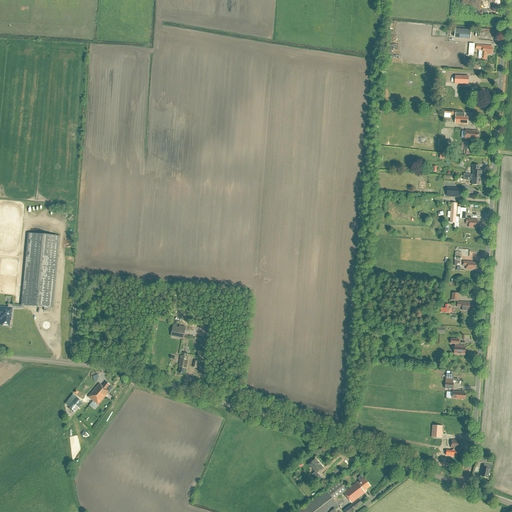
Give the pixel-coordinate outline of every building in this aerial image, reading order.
[(471,30),(462,29),(455,29),(454,38),(470,39),(471,30)] [(474,54),(474,44),(469,44),(468,57),(473,57),(472,59),(477,60),(477,54),(474,54)] [(492,55),(492,48),(491,48),(491,47),(476,45),(476,49),(479,49),(478,58),(481,59),(486,60),(486,54),(492,55)] [(454,84),(468,85),(468,76),(454,76),(454,84)] [(489,96),(489,91),(488,91),(488,90),(480,89),(479,97),(487,97),(487,96),(489,96)] [(455,116),(455,123),(467,124),(468,117),(464,117),(464,113),(456,113),(455,116)] [(465,131),(465,139),(475,140),(475,139),(478,140),(478,133),(476,132),(465,131)] [(481,178),(482,171),(479,171),(479,166),(472,166),(472,171),(473,171),(472,175),(470,175),(464,174),(463,177),(481,178)] [(481,178),(463,177),(463,180),(470,181),(470,180),(472,181),(472,185),(481,186),(481,178)] [(447,188),(447,196),(462,197),(463,189),(447,188)] [(458,217),(456,217),(457,203),(451,203),(450,212),(448,212),(447,217),(449,218),(449,222),(454,223),(458,223),(458,217)] [(478,227),(479,222),(477,222),(477,220),(466,220),(465,224),(468,224),(468,227),(477,228),(477,227),(478,227)] [(59,236),(28,233),(21,305),(53,308),(59,236)] [(475,268),(475,264),(474,264),(474,262),(462,261),(462,266),(465,266),(465,269),(473,270),(473,268),(475,268)] [(472,311),(472,305),(471,305),(471,303),(457,302),(456,306),(462,307),(462,311),(472,311)] [(445,305),(445,308),(441,308),(440,312),(451,313),(451,308),(449,308),(449,305),(445,305)] [(1,325),(9,326),(10,320),(12,308),(0,306),(0,316),(1,318),(1,325)] [(170,336),(183,339),(186,327),(179,326),(179,327),(173,326),(170,336)] [(459,344),(459,340),(451,339),(451,344),(455,344),(455,346),(454,354),(465,355),(465,347),(462,347),(462,346),(460,344),(459,344)] [(189,357),(181,355),(178,367),(180,367),(179,373),(184,374),(185,368),(186,369),(189,357)] [(444,389),(453,389),(454,380),(445,379),(444,389)] [(98,405),(109,392),(113,388),(110,386),(110,385),(106,382),(103,386),(99,383),(88,397),(98,405)] [(463,392),(453,392),(452,399),(463,400),(463,399),(465,399),(465,394),(463,393),(463,392)] [(76,397),(68,406),(75,412),(83,403),(76,397)] [(442,426),(432,425),(431,438),(441,438),(442,426)] [(446,450),(446,455),(451,456),(456,457),(457,451),(454,451),(456,448),(460,449),(460,447),(461,447),(462,442),(460,442),(461,440),(452,440),(451,448),(454,448),(452,451),(446,450)] [(484,461),(485,457),(478,455),(477,462),(483,463),(484,463),(483,468),(481,476),(488,478),(490,470),(491,470),(492,463),(484,461)] [(323,468),(315,459),(309,465),(315,471),(312,474),(318,482),(322,478),(317,473),(323,468)] [(351,503),(367,491),(366,490),(370,486),(365,479),(364,480),(361,476),(360,476),(358,478),(358,479),(359,481),(347,491),(339,480),(298,511),(337,511),(335,508),(338,506),(334,501),(344,493),(351,503)] [(344,511),(350,511),(362,503),(359,499),(344,511)]
